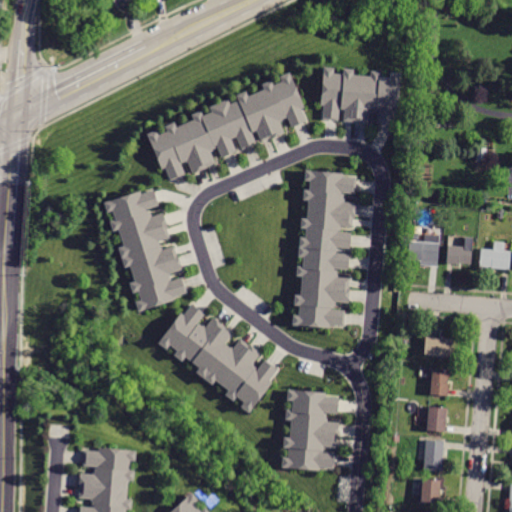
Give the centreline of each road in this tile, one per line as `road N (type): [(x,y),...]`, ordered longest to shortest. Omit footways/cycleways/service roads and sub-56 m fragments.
road 1 (residential): [(345,360),(367,328),(379,170),(359,152),(321,148),(211,192),(199,227),(224,288),(297,343),(345,360)]
road 2 (tertiary): [(3,511),(8,245)]
road 3 (residential): [(491,306),(473,511)]
road 4 (residential): [(345,360),(364,398),(359,511)]
road 5 (tertiary): [(145,54),(18,117)]
road 6 (tertiary): [(8,245),(18,117)]
road 7 (tertiary): [(253,0),(145,54)]
